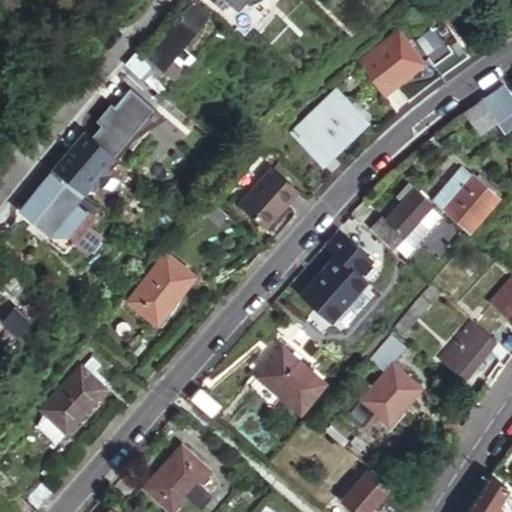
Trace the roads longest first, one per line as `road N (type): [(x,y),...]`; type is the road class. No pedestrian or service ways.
road 1 (unclassified): [(55,511),(358,174),(511,52)]
road 2 (unclassified): [(0,190),(162,0)]
road 3 (residential): [(433,511),(511,397)]
